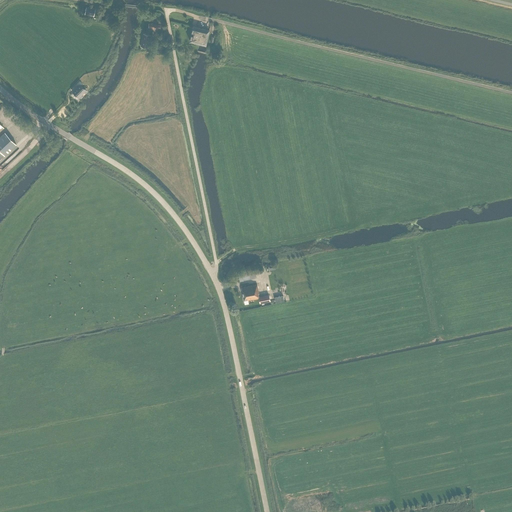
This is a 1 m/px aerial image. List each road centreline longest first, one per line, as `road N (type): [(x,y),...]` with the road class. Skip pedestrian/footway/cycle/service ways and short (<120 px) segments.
road 1 (track): [(511,92),(208,19)]
road 2 (tertiary): [(211,272),(142,182),(0,89)]
road 3 (unclassified): [(211,272),(216,264),(167,9)]
road 4 (tertiary): [(267,511),(211,272)]
